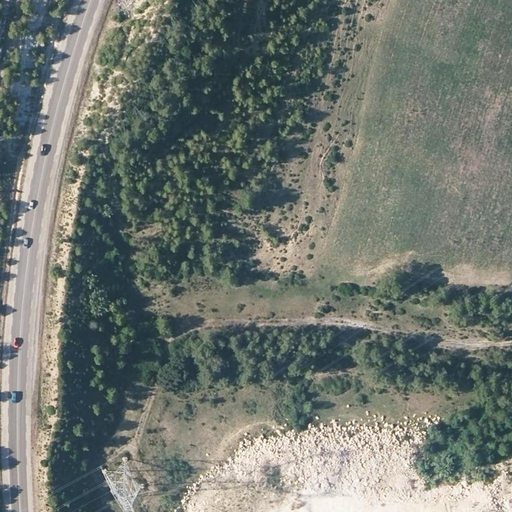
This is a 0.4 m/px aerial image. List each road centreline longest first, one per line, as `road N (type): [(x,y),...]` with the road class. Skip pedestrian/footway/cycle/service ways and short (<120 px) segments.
road 1 (track): [(511,341),(436,341),(332,320),(197,323),(171,339),(157,369),(132,451),(151,488),(136,498)]
road 2 (primary): [(20,511),(17,381),(33,217),(91,0)]
